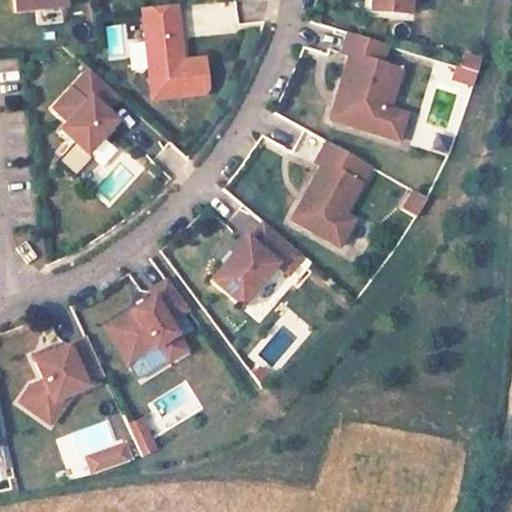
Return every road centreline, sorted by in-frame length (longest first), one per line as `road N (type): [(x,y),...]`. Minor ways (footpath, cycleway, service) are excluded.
road 1 (residential): [(293,0),(265,86),(201,178),(144,238),(6,304)]
road 2 (track): [(511,389),(509,436),(479,511)]
